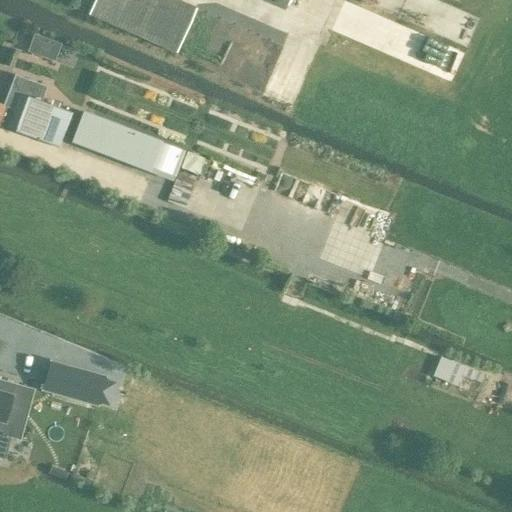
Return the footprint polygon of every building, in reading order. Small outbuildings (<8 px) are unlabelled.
[(176,52),(196,8),(177,0),(93,0),(88,14),(176,52)] [(33,35),(27,52),(54,61),(60,44),(33,35)] [(433,40),(416,64),(445,84),(462,59),(433,40)] [(10,49),(4,64),(12,67),(18,52),(10,49)] [(0,104),(0,126),(57,147),(70,112),(40,101),(46,86),(14,74),(2,105),(0,104)] [(82,111),(71,142),(150,173),(162,141),(82,111)] [(197,175),(203,158),(186,151),(180,168),(197,175)] [(274,190),(314,205),(321,187),(281,172),(274,190)] [(442,358),(434,375),(459,386),(464,375),(467,368),(442,358)] [(50,361),(41,390),(96,406),(105,376),(50,361)] [(467,368),(464,375),(481,383),(484,375),(467,368)] [(0,457),(3,458),(22,388),(0,381),(0,457)] [(218,448),(229,418),(188,402),(176,432),(218,448)]
